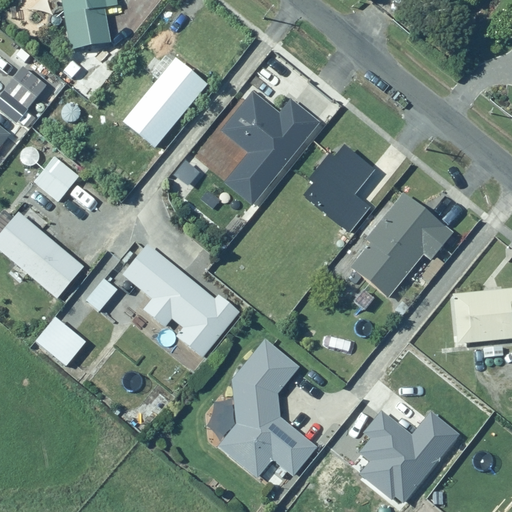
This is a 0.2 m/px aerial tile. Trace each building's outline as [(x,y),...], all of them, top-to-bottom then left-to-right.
[(114,0),(59,0),(67,50),(108,44),(103,10),(116,9),(114,0)] [(29,61),(3,91),(27,112),(31,107),(39,114),(48,104),(43,100),(57,85),(29,61)] [(150,79),(158,85),(122,129),(154,156),(208,92),(176,65),(173,68),(165,62),(150,79)] [(254,92),(220,132),(247,155),(222,185),(251,210),(322,126),(292,101),(281,114),(254,92)] [(0,146),(8,136),(0,129),(0,146)] [(211,133),(193,155),(219,177),(238,155),(211,133)] [(308,188),(312,191),(302,204),(348,241),(372,211),(357,199),(375,176),(344,151),(334,163),(330,160),(308,188)] [(54,157),(33,183),(58,203),(79,177),(54,157)] [(369,244),(350,268),(387,298),(422,254),(430,260),(453,232),(402,192),(365,241),(369,244)] [(18,215),(0,236),(0,253),(58,301),(84,270),(18,215)] [(148,245),(123,276),(152,300),(143,311),(164,329),(172,320),(182,328),(175,337),(203,360),(241,313),(210,288),(206,293),(148,245)] [(104,280),(86,302),(98,312),(116,290),(104,280)] [(511,290),(454,295),(458,344),(511,340),(511,290)] [(60,319),(39,343),(48,351),(69,327),(60,319)] [(298,369),(266,342),(232,382),(237,426),(217,448),(258,484),(275,464),(291,478),(316,450),(282,420),(279,392),(298,369)]
